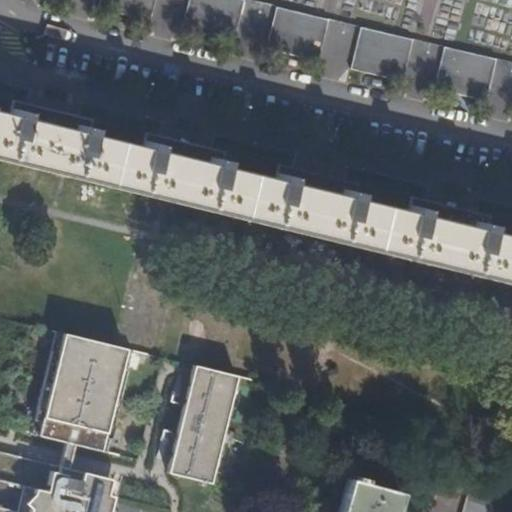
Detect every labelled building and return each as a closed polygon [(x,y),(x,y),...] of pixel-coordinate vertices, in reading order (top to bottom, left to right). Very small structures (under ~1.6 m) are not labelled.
[(102,0),(100,10),(152,22),(157,0),(102,0)] [(236,42),(245,0),(190,0),(184,29),(236,42)] [(331,19),(278,7),(268,49),(320,62),(331,19)] [(415,39),(363,27),(353,69),(405,82),(415,39)] [(499,59),(447,47),(437,89),(489,101),(499,59)] [(39,104),(14,98),(10,115),(0,112),(0,161),(52,174),(161,200),(286,230),(425,263),(511,284),(511,235),(487,229),(491,213),(412,193),(407,210),(355,197),(359,180),(279,161),(275,178),(222,165),(226,149),(146,130),(143,146),(90,133),(94,117),(39,104)] [(74,444),(107,452),(132,350),(57,332),(32,434),(65,442),(74,444)] [(210,483),(236,376),(194,365),(167,472),(210,483)] [(74,444),(65,442),(62,457),(59,468),(68,470),(70,459),(74,444)] [(0,511),(107,511),(112,496),(106,495),(110,480),(68,470),(59,468),(0,452),(0,511)] [(491,511),(502,472),(475,464),(462,511),(491,511)] [(353,480),(347,478),(337,511),(395,511),(400,493),(364,483),(366,479),(354,475),(353,480)]
